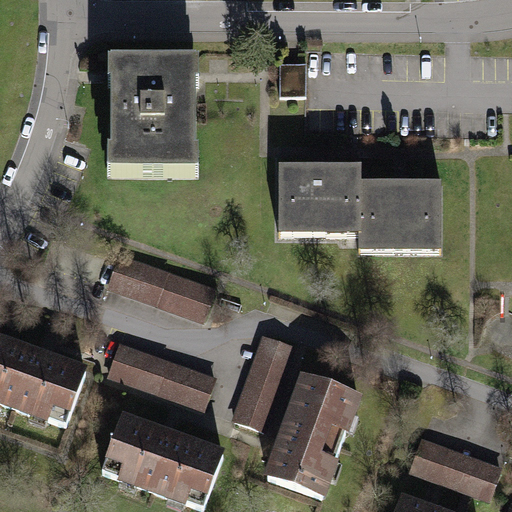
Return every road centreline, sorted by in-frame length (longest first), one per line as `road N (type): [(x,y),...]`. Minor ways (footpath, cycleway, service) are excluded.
road 1 (residential): [(60,15),(456,19),(511,12)]
road 2 (residential): [(60,15),(47,110),(0,224)]
